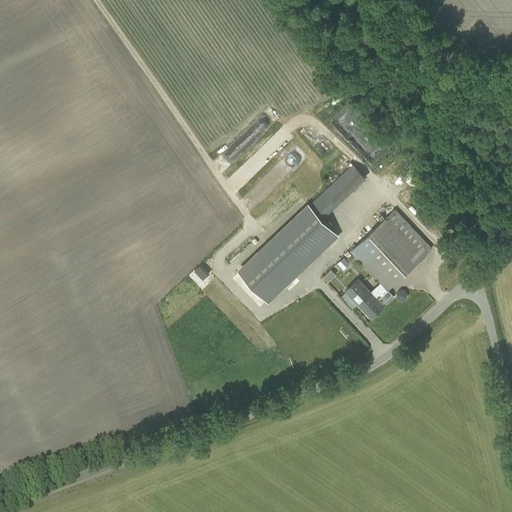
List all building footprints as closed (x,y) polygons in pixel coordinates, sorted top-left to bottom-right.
[(344,129),(343,135),(355,135),(355,142),(360,142),(360,131),(354,131),(355,117),(339,117),(338,129),(344,129)] [(364,150),(373,155),(377,149),(367,144),(364,150)] [(322,219),(336,206),(366,177),(350,160),(320,188),(323,191),(308,205),(322,219)] [(237,269),(264,299),(335,235),(322,219),(308,205),(237,269)] [(377,299),(432,248),(395,208),(350,250),(380,282),(370,292),(358,278),(345,290),(371,318),(384,306),(377,299)] [(434,223),(421,210),(415,215),(428,229),(434,223)] [(343,269),(349,263),(344,257),(337,262),(343,269)] [(328,282),(336,274),(331,269),(323,277),(328,282)]
